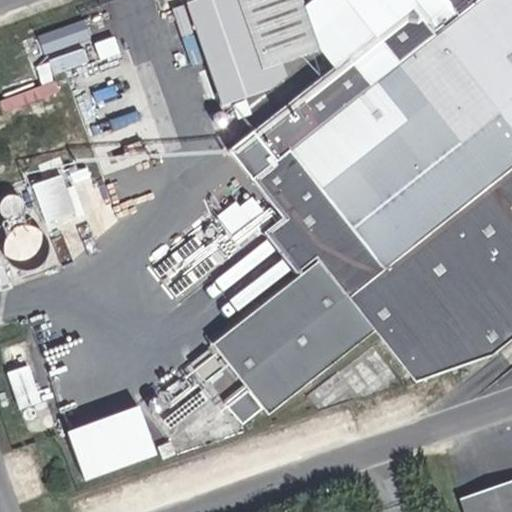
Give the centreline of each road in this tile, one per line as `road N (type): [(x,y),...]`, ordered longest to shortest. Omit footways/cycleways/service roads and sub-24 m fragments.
road 1 (unknown): [(0,289),(124,246),(173,205),(186,174),(183,140),(138,0)]
road 2 (unclassified): [(213,511),(511,410)]
